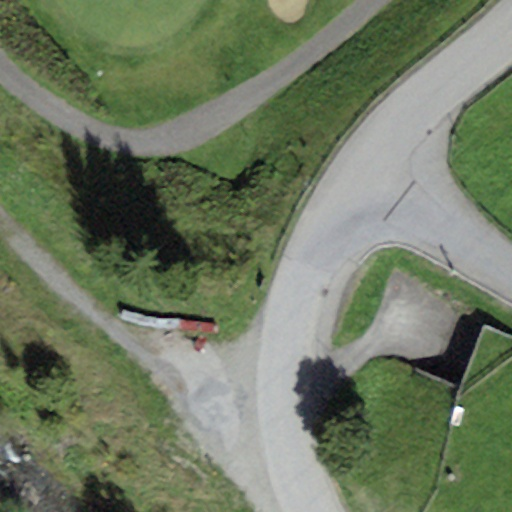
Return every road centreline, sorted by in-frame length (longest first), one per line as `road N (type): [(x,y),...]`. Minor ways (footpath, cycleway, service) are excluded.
road 1 (residential): [(305,511),(287,458),(286,373),(306,278),(328,226),(401,124),(511,29)]
road 2 (track): [(511,274),(362,174)]
